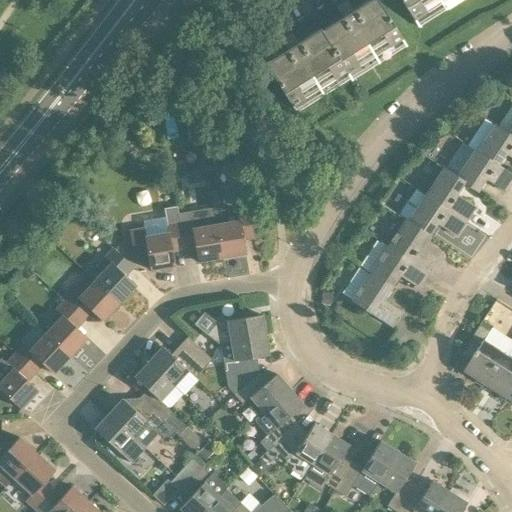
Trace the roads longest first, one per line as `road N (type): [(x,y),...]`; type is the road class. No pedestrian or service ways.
road 1 (residential): [(292,282),(169,303),(65,411),(70,444),(146,511)]
road 2 (residential): [(292,282),(328,206),(379,139),(464,64),(511,34)]
road 3 (tertiary): [(0,173),(142,0)]
road 4 (residential): [(418,398),(328,370),(298,334),(292,282)]
road 5 (residential): [(511,236),(473,280),(418,398)]
road 6 (residential): [(506,480),(418,398)]
